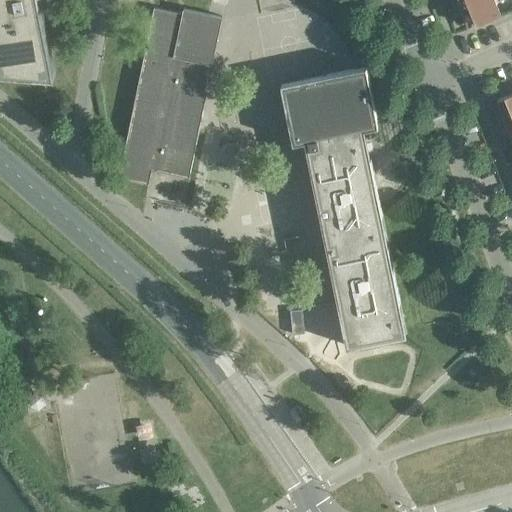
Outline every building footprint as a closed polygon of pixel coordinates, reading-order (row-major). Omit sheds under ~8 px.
[(0,0),(0,63),(22,59),(24,67),(51,61),(54,73),(55,74),(40,0),(0,0)] [(188,0),(187,9),(183,8),(182,13),(154,7),(119,178),(148,184),(151,170),(189,177),(207,92),(204,91),(210,64),(212,65),(222,16),(207,13),(209,0),(188,0)] [(500,13),(494,0),(468,0),(455,5),(458,13),(462,11),(467,26),(500,13)] [(385,128),(372,70),(288,86),(299,146),(311,143),(318,179),(378,167),(371,131),(385,128)] [(499,116),(502,123),(511,119),(511,93),(497,100),(502,115),(499,116)] [(511,119),(502,123),(505,131),(508,129),(511,138),(511,119)] [(406,334),(378,167),(318,179),(347,347),(406,334)] [(302,309),(291,310),(293,335),(305,333),(302,309)]
